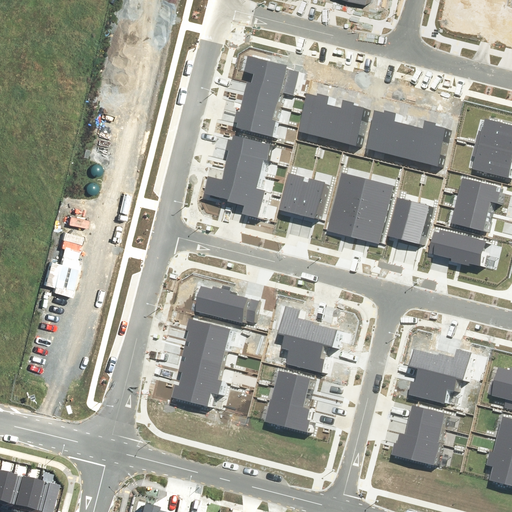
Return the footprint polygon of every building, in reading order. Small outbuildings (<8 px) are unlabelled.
[(12,476),(0,472),(0,504),(5,505),(12,476)] [(25,479),(12,476),(5,505),(18,508),(25,479)] [(38,482),(25,479),(18,508),(31,511),(38,482)] [(44,511),(52,486),(38,482),(31,511),(32,511),(44,511)] [(137,511),(154,511),(156,507),(140,503),(137,511)]
